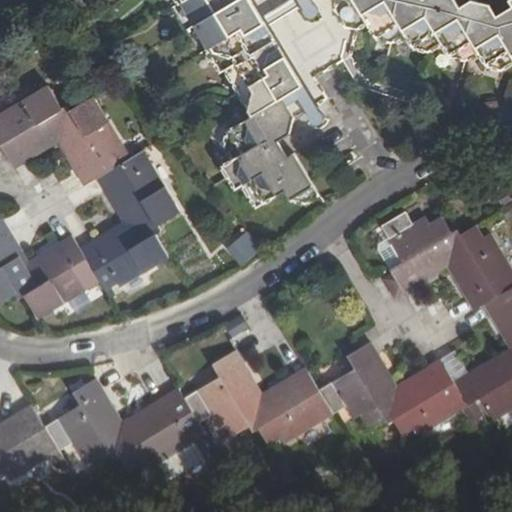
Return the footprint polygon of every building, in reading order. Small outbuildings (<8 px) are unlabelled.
[(185,0),(255,115),(228,131),(225,146),(231,155),(220,163),(236,190),(244,185),(256,204),(286,187),(292,198),(301,193),(305,200),(319,192),(297,154),(289,157),(279,140),(291,134),(295,118),(327,97),(315,77),(351,54),(357,27),(369,22),(379,39),(392,41),(406,33),(413,46),(429,50),(444,43),(451,55),(464,58),(479,50),(486,64),(502,66),(511,61),(511,0),(511,1),(511,6),(497,15),(492,4),(475,0),(471,0),(461,7),(457,0),(185,0)] [(0,118),(12,140),(1,146),(14,169),(27,161),(25,158),(61,137),(82,172),(76,175),(83,188),(98,179),(106,191),(110,190),(130,224),(96,244),(94,242),(81,249),(74,235),(60,244),(62,248),(27,268),(7,234),(13,230),(6,218),(0,220),(0,301),(14,294),(17,299),(24,295),(38,320),(88,290),(74,267),(86,261),(94,272),(105,292),(110,289),(116,285),(118,290),(168,262),(155,236),(163,231),(161,227),(183,215),(146,152),(107,174),(100,162),(124,147),(95,99),(73,112),(69,105),(64,108),(52,86),(0,115),(0,118)] [(0,478),(7,475),(10,480),(74,443),(80,455),(87,451),(95,464),(109,456),(112,460),(121,456),(131,473),(143,467),(146,471),(194,444),(182,421),(196,413),(202,423),(215,417),(221,428),(229,423),(236,436),(252,428),(254,432),(259,429),(270,445),(283,437),(285,442),(344,408),(352,420),(360,417),(367,428),(382,420),(384,423),(391,421),(401,438),(414,431),(418,436),(480,400),(493,420),(511,409),(511,266),(492,234),(485,237),(478,226),(461,235),(459,229),(452,232),(443,218),(432,224),(427,218),(414,225),(407,212),(383,226),(392,243),(403,262),(392,268),(405,292),(416,285),(414,282),(450,261),(471,294),(467,297),(474,311),(486,305),(493,318),(497,316),(511,342),(511,355),(472,379),(469,374),(453,383),(440,360),(427,367),(429,373),(395,394),(375,360),(379,356),(371,341),(347,356),(354,369),(319,389),(307,369),(296,375),(298,380),(263,401),(242,366),(245,364),(238,352),(217,365),(223,377),(187,398),(182,390),(168,398),(170,402),(122,430),(102,397),(106,396),(98,380),(75,394),(80,406),(46,426),(34,406),(20,414),(22,419),(0,430),(0,478)] [(244,237),(230,248),(244,266),(258,255),(244,237)] [(403,262),(392,243),(385,247),(383,252),(392,268),(403,262)] [(110,289),(105,292),(109,301),(115,298),(110,289)]
